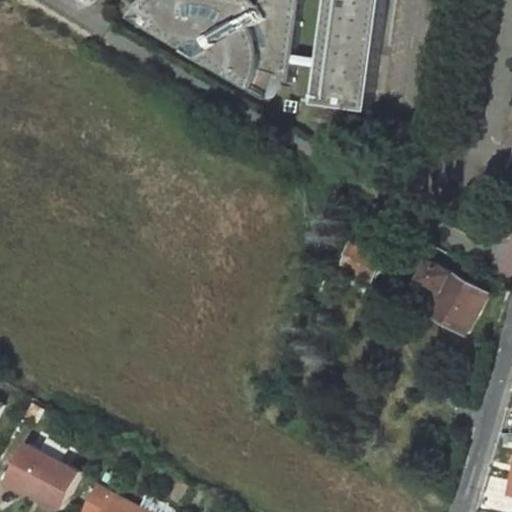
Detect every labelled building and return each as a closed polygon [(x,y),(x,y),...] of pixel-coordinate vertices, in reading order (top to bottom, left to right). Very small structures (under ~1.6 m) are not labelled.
[(148,0),(140,8),(158,18),(153,27),(275,97),(282,81),(295,83),(298,63),(299,55),(306,0),(268,0),(266,5),(259,0),(148,0)] [(335,0),(327,59),(326,67),(321,102),(374,110),(389,0),(335,0)] [(298,63),(326,67),(327,59),(299,55),(298,63)] [(488,207),(474,199),(461,221),(474,230),(488,207)] [(375,280),(385,262),(353,243),(346,264),(375,280)] [(492,293),(435,262),(425,279),(437,286),(445,290),(432,313),(470,333),(492,293)] [(437,286),(425,309),(432,313),(445,290),(437,286)] [(31,490),(63,507),(84,471),(31,443),(14,474),(34,485),(31,490)] [(9,483),(29,493),(31,490),(34,485),(14,474),(9,483)] [(148,511),(99,485),(84,511),(148,511)]
